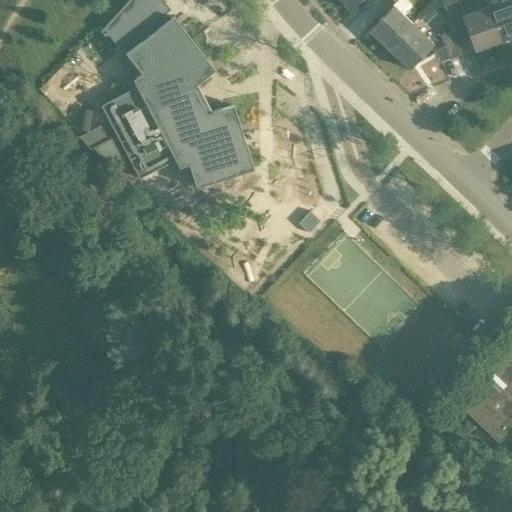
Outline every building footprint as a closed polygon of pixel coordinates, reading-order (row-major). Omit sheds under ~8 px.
[(338,0),(346,10),(358,0),(338,0)] [(511,0),(502,0),(486,6),(499,41),(511,35),(511,0)] [(391,5),(367,30),(387,50),(411,24),(399,13),(391,5)] [(499,41),(486,6),(460,16),(473,51),(499,41)] [(137,85),(128,90),(100,105),(108,121),(77,137),(82,142),(115,176),(132,166),(138,177),(174,158),(178,165),(187,162),(195,186),(251,168),(231,105),(205,113),(190,86),(212,69),(172,17),(125,53),(140,73),(133,78),(137,85)] [(411,24),(387,50),(407,69),(431,44),(411,24)] [(452,31),(439,35),(448,59),(460,55),(452,31)] [(309,211),(297,223),(308,233),(319,221),(309,211)] [(499,440),(511,426),(511,356),(495,374),(493,372),(486,379),(488,381),(465,407),(499,440)] [(469,447),(455,437),(449,445),(463,455),(469,447)]
